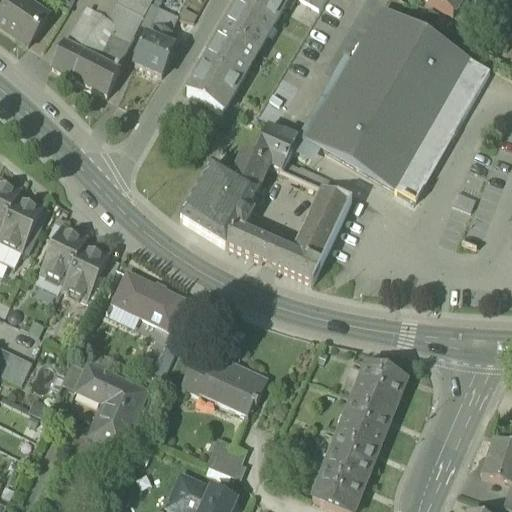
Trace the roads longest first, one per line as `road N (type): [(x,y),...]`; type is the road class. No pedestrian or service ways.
road 1 (secondary): [(478,348),(283,312),(162,248),(106,198)]
road 2 (residential): [(106,198),(219,0)]
road 3 (unclassified): [(423,511),(478,348)]
road 4 (secondary): [(106,198),(0,94)]
